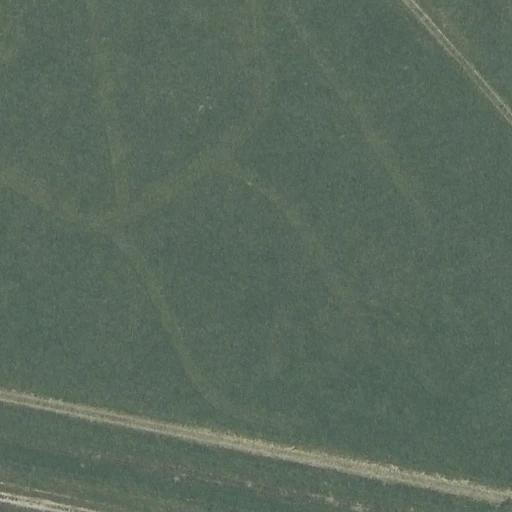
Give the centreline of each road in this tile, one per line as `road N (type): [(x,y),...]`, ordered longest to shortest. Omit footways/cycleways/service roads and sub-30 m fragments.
road 1 (track): [(0,398),(511,500)]
road 2 (track): [(415,0),(511,111)]
